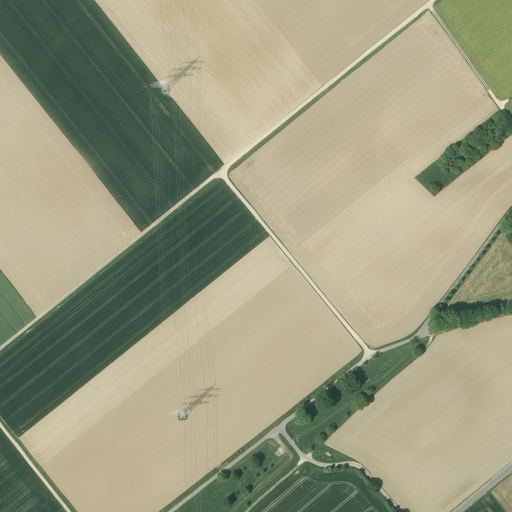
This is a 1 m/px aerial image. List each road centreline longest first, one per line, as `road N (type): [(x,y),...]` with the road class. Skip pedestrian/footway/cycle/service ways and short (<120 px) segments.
road 1 (track): [(432,0),(0,348)]
road 2 (track): [(169,511),(370,355),(511,311)]
road 3 (track): [(219,171),(370,355)]
road 4 (track): [(511,209),(419,336)]
road 5 (track): [(398,511),(361,466),(312,462),(279,427)]
road 6 (track): [(427,3),(511,123)]
